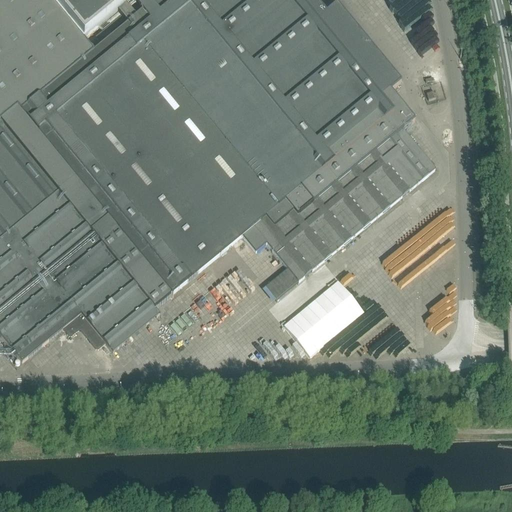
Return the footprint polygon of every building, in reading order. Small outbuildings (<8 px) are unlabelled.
[(0,0),(0,111),(11,102),(21,113),(67,75),(93,54),(84,42),(49,0),(0,0)] [(11,102),(0,111),(0,337),(22,364),(63,331),(69,338),(72,339),(79,333),(81,333),(96,351),(98,351),(106,345),(113,355),(160,316),(155,310),(172,297),(242,238),(256,254),(267,245),(299,284),(416,188),(435,172),(403,132),(415,123),(389,92),(401,82),(339,7),(327,17),(312,0),(306,0),(294,10),(286,0),(158,0),(151,6),(142,14),(136,19),(128,26),(93,54),(67,75),(21,113),(11,102)] [(49,0),(84,42),(93,54),(128,26),(136,19),(142,14),(151,6),(145,0),(49,0)] [(434,93),(427,95),(428,102),(436,100),(434,93)] [(413,275),(420,286),(457,261),(452,252),(456,249),(452,243),(458,239),(449,225),(412,249),(424,268),(413,275)] [(364,267),(342,283),(353,298),(375,282),(364,267)] [(340,283),(282,326),(307,359),(365,317),(340,283)]
